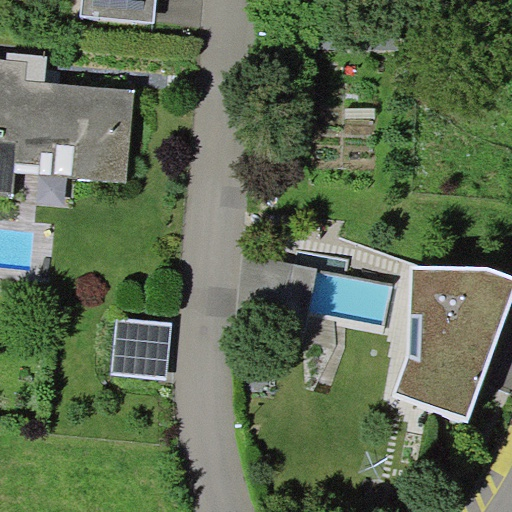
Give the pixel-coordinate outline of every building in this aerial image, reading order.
[(156,0),(83,0),(82,15),(155,21),(156,0)] [(308,0),(308,45),(400,47),(400,0),(308,0)] [(7,52),(7,59),(27,61),(26,80),(45,82),(48,55),(7,52)] [(7,59),(0,58),(0,193),(14,194),(15,173),(127,182),(134,89),(45,82),(26,80),(27,61),(7,59)] [(306,331),(317,267),(244,254),(233,318),(306,331)] [(511,273),(490,266),(411,264),(408,355),(392,397),(468,423),(511,302),(511,273)] [(166,379),(172,324),(117,318),(112,373),(166,379)]
